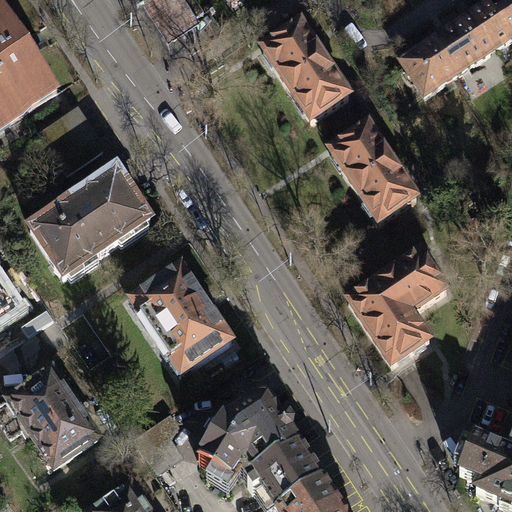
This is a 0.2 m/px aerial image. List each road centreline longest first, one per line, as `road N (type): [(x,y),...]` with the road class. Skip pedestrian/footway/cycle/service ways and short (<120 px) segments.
road 1 (tertiary): [(143,100),(415,511)]
road 2 (residential): [(143,100),(292,0)]
road 3 (tertiary): [(76,0),(143,100)]
